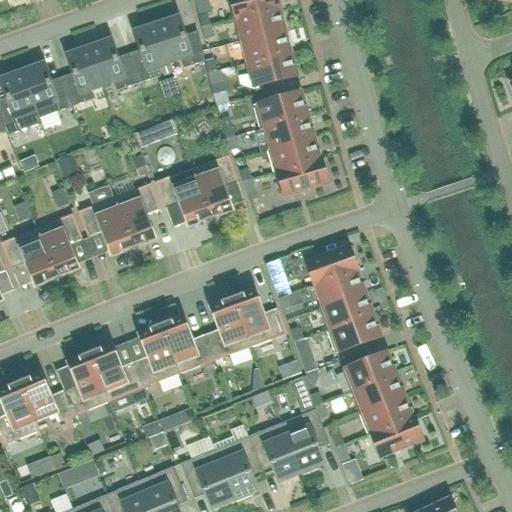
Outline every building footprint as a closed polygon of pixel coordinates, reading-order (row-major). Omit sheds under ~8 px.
[(232,22),(236,21),(236,20),(277,10),(278,11),(279,10),(276,0),(229,0),(230,1),(226,2),(232,22)] [(236,20),(236,21),(242,42),(283,32),(278,11),(277,10),(236,20)] [(169,18),(155,23),(168,64),(180,61),(183,70),(205,63),(198,38),(186,42),(178,19),(170,21),(169,18)] [(168,64),(155,23),(141,27),(142,31),(133,34),(141,57),(130,60),(138,85),(160,77),(157,68),(168,64)] [(242,42),(247,64),(289,54),(283,32),(242,42)] [(138,85),(130,60),(118,64),(110,41),(102,44),(101,41),(87,46),(101,87),(113,83),(116,92),(138,85)] [(63,84),(71,108),(93,100),(90,91),(101,87),(87,46),(73,51),(74,54),(66,57),(74,80),(63,84)] [(232,74),(246,72),(241,47),(227,50),(232,74)] [(289,54),(247,64),(254,89),(295,78),(289,54)] [(37,121),(71,108),(63,84),(51,88),(43,65),(35,68),(33,65),(20,70),(36,116),(37,121)] [(36,116),(20,70),(6,75),(7,79),(0,81),(0,85),(7,104),(0,107),(0,119),(5,133),(7,137),(29,129),(25,120),(36,116)] [(208,84),(214,112),(221,111),(216,82),(208,84)] [(258,105),(265,129),(306,117),(299,94),(258,105)] [(265,129),(271,150),(272,151),(312,139),(306,117),(265,129)] [(162,131),(137,138),(140,149),(164,142),(162,131)] [(267,151),(273,175),(319,161),(318,160),(312,139),(272,151),(271,150),(267,151)] [(228,157),(191,170),(210,220),(233,212),(224,188),(237,184),(228,157)] [(319,161),(273,175),(279,194),(283,193),(284,197),(327,185),(320,160),(318,160),(319,161)] [(191,170),(155,184),(165,210),(178,205),(186,229),(210,220),(191,170)] [(253,200),(274,193),(269,179),(248,186),(253,200)] [(150,186),(114,200),(133,249),(156,240),(147,217),(160,212),(150,186)] [(54,213),(68,210),(65,195),(51,197),(54,213)] [(133,249),(114,200),(77,214),(87,240),(100,235),(109,258),(133,249)] [(72,216),(36,230),(56,280),(79,270),(70,247),(83,242),(72,216)] [(56,280),(36,230),(0,245),(11,271),(24,266),(33,289),(56,280)] [(314,288),(315,288),(315,287),(355,272),(355,273),(356,273),(348,249),(305,264),(314,288)] [(315,287),(315,288),(322,308),(323,308),(363,294),(355,273),(355,272),(315,287)] [(255,290),(231,299),(250,349),(286,336),(276,309),(263,314),(255,290)] [(318,309),(326,331),(370,315),(363,294),(323,308),(322,308),(318,309)] [(250,349),(231,299),(208,307),(217,331),(204,336),(214,362),(250,349)] [(370,315),(326,331),(334,355),(379,339),(370,315)] [(214,362),(204,336),(192,340),(183,317),(160,326),(179,375),(214,362)] [(179,375),(160,326),(137,335),(146,358),(133,363),(144,389),(179,375)] [(294,344),(297,364),(332,359),(328,339),(294,344)] [(144,389),(133,363),(121,368),(112,344),(89,354),(109,403),(144,389)] [(75,386),(63,391),(74,418),(109,403),(89,354),(66,363),(75,386)] [(341,371),(350,394),(394,377),(385,354),(341,371)] [(283,387),(300,381),(295,368),(278,375),(283,387)] [(41,373),(18,383),(35,423),(36,423),(57,414),(60,423),(74,418),(63,391),(51,396),(41,373)] [(229,392),(247,391),(246,376),(228,377),(229,392)] [(350,394),(359,416),(402,398),(394,377),(350,394)] [(35,423),(18,383),(0,390),(0,404),(5,416),(0,418),(0,439),(3,448),(39,432),(36,423),(35,423)] [(367,437),(371,436),(370,435),(411,419),(411,418),(402,398),(359,416),(367,437)] [(300,474),(300,475),(301,477),(319,470),(318,467),(324,465),(315,444),(326,439),(315,411),(281,425),(300,474)] [(370,435),(371,436),(380,458),(422,441),(412,418),(411,418),(411,419),(370,435)] [(300,474),(281,425),(247,439),(259,466),(269,462),(278,483),(300,475),(300,474)] [(141,436),(146,447),(162,439),(157,429),(141,436)] [(247,439),(214,452),(234,501),(233,501),(234,504),(252,497),(251,494),(257,492),(248,471),(259,466),(247,439)] [(234,501),(214,452),(180,466),(191,494),(202,489),(211,510),(233,501),(234,501)] [(151,511),(177,511),(173,501),(184,496),(173,469),(139,483),(151,511)] [(151,511),(139,483),(106,497),(111,511),(151,511)] [(111,511),(106,497),(72,511),(111,511)] [(452,511),(447,501),(423,511),(452,511)]
